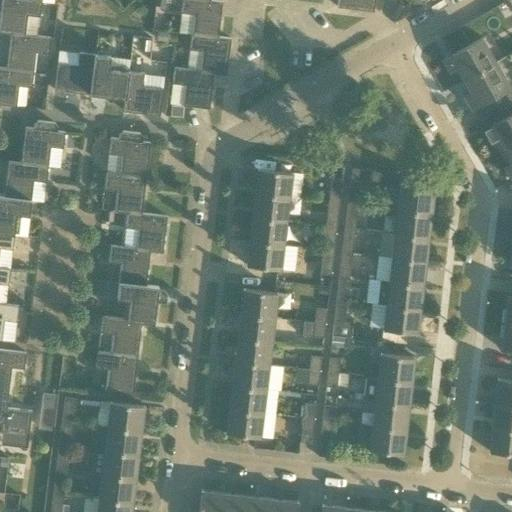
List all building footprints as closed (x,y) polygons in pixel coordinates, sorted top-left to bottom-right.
[(1,0),(0,11),(0,31),(25,35),(28,15),(40,17),(42,1),(33,0),(1,0)] [(191,34),(217,37),(222,2),(205,0),(182,0),(181,13),(194,14),(191,34)] [(337,0),(337,7),(373,11),(374,0),(337,0)] [(0,67),(33,71),(34,67),(36,52),(48,53),(50,38),(25,35),(0,31),(0,32),(10,34),(6,68),(0,67)] [(213,72),(226,74),(230,39),(217,37),(191,34),(189,49),(202,51),(200,71),(213,72)] [(460,82),(494,62),(481,38),(444,59),(450,71),(454,69),(460,81),(460,82)] [(141,39),(140,50),(149,51),(150,40),(141,39)] [(90,94),(94,55),(79,53),(77,66),(57,63),(54,90),(90,94)] [(110,57),(94,55),(90,94),(125,98),(128,71),(108,69),(110,57)] [(481,117),(511,99),(511,93),(494,62),(460,82),(460,83),(461,82),(468,94),(465,96),(471,108),(478,104),(484,114),(481,116),(481,117)] [(32,87),(33,71),(0,67),(0,104),(16,106),(19,86),(32,87)] [(213,72),(200,71),(174,67),(172,83),(184,85),(182,105),(209,108),(213,72)] [(128,71),(125,98),(123,111),(159,115),(163,88),(142,86),(144,73),(128,71)] [(500,153),(511,145),(511,99),(481,117),(482,117),(485,115),(491,126),(484,130),(491,141),(494,139),(501,152),(500,152),(500,153)] [(46,122),(37,121),(33,124),(33,128),(45,130),(46,122)] [(46,122),(45,130),(56,131),(57,126),(54,123),(46,122)] [(64,132),(56,131),(45,130),(33,128),(25,127),(21,162),(8,161),(48,166),(50,147),(62,149),(64,132)] [(131,132),(122,131),(119,134),(118,138),(130,140),(131,132)] [(131,132),(130,140),(142,141),(142,137),(140,133),(131,132)] [(105,174),(145,178),(150,142),(142,141),(130,140),(118,138),(110,138),(108,154),(120,156),(118,175),(105,173),(105,174)] [(511,145),(500,153),(501,153),(508,165),(505,166),(511,178),(511,177),(511,145)] [(48,166),(8,161),(4,196),(0,195),(0,196),(31,200),(33,180),(46,182),(48,166)] [(255,193),(289,197),(299,198),(302,174),(258,168),(255,193)] [(145,178),(105,174),(103,189),(116,191),(114,210),(166,216),(141,213),(145,178)] [(328,202),(339,203),(342,179),(330,178),(328,202)] [(358,205),(360,181),(350,180),(347,204),(358,205)] [(397,210),(431,214),(433,189),(400,185),(397,210)] [(289,197),(255,193),(252,217),(286,221),(289,197)] [(0,232),(14,234),(16,214),(29,216),(31,200),(0,196),(0,232)] [(325,225),(336,227),(339,203),(328,202),(325,225)] [(345,228),(355,229),(358,205),(347,204),(345,228)] [(135,249),(162,252),(166,216),(114,210),(127,212),(125,228),(137,230),(135,249)] [(428,237),(431,214),(397,210),(394,234),(428,237)] [(104,211),(103,220),(111,221),(112,212),(104,211)] [(249,241),(283,245),(286,221),(252,217),(249,241)] [(336,227),(325,225),(322,249),(334,251),(336,227)] [(352,253),(354,240),(355,229),(345,228),(342,252),(352,253)] [(14,234),(0,232),(0,268),(10,270),(10,269),(0,267),(0,249),(12,250),(14,234)] [(425,261),(428,237),(394,234),(391,257),(425,261)] [(249,241),(246,265),(280,269),(283,245),(249,241)] [(162,252),(135,249),(110,246),(108,262),(121,264),(119,283),(158,288),(158,287),(145,285),(150,251),(162,252)] [(331,274),(334,251),(322,249),(320,273),(331,274)] [(352,253),(342,252),(339,275),(349,277),(352,257),(352,253)] [(425,261),(391,257),(378,255),(374,279),(380,280),(389,281),(422,285),(425,261)] [(0,284),(8,285),(10,270),(0,268),(0,284)] [(336,299),(346,300),(349,277),(339,275),(336,299)] [(386,305),(420,309),(422,285),(389,281),(380,280),(377,303),(386,304),(386,305)] [(127,320),(141,322),(154,323),(158,288),(119,283),(117,298),(130,300),(127,320)] [(241,313),(274,317),(277,293),(244,289),(241,313)] [(332,335),(350,338),(352,325),(343,324),(346,300),(336,299),(332,335)] [(19,305),(0,302),(0,340),(2,340),(4,321),(17,322),(19,305)] [(417,333),(420,309),(386,305),(383,329),(417,333)] [(314,322),(325,324),(327,309),(316,307),(314,322)] [(274,317),(241,313),(238,337),(271,341),(274,317)] [(141,322),(127,320),(101,317),(99,333),(112,335),(110,354),(97,352),(137,357),(141,322)] [(325,324),(314,322),(304,321),(302,335),(324,338),(325,324)] [(511,323),(504,323),(501,350),(511,351),(511,323)] [(332,336),(331,347),(343,348),(344,338),(332,336)] [(235,361),(268,365),(271,341),(238,337),(235,361)] [(0,385),(9,387),(11,367),(24,369),(26,352),(6,350),(0,349),(0,385)] [(132,393),(137,357),(97,352),(95,368),(107,370),(105,390),(132,393)] [(380,353),(378,378),(411,382),(414,357),(380,353)] [(320,371),(321,356),(310,355),(308,370),(320,371)] [(327,372),(338,373),(340,358),(329,357),(327,372)] [(265,389),(268,365),(235,361),(232,385),(265,389)] [(308,370),(307,384),(318,386),(320,371),(308,370)] [(327,372),(326,386),(337,388),(337,386),(343,386),(347,387),(347,380),(348,375),(338,374),(338,373),(327,372)] [(411,382),(378,378),(366,377),(363,400),(375,401),(408,405),(411,382)] [(511,380),(498,379),(495,403),(511,405),(511,380)] [(0,421),(3,422),(3,429),(29,432),(32,410),(6,407),(7,403),(9,387),(0,385),(0,421)] [(229,408),(263,412),(265,389),(232,385),(229,408)] [(56,424),(55,392),(36,393),(38,425),(56,424)] [(64,397),(61,421),(72,422),(75,398),(64,397)] [(372,425),(406,429),(408,405),(375,401),(372,425)] [(107,426),(141,430),(144,406),(110,402),(107,426)] [(314,419),(316,404),(305,403),(303,417),(314,419)] [(511,429),(511,405),(495,403),(492,427),(511,429)] [(322,419),(333,421),(334,409),(335,406),(323,405),(322,419)] [(260,437),(263,412),(229,408),(226,433),(260,437)] [(314,419),(303,417),(300,443),(311,444),(314,419)] [(322,419),(320,434),(331,435),(333,421),(322,419)] [(72,422),(61,421),(58,444),(69,446),(72,422)] [(107,426),(94,424),(91,448),(93,449),(138,454),(141,430),(107,426)] [(403,454),(406,429),(372,425),(369,450),(403,454)] [(511,453),(511,429),(492,427),(489,451),(511,453)] [(69,446),(58,444),(56,468),(66,469),(69,446)] [(135,478),(138,454),(93,449),(90,472),(101,474),(135,478)] [(66,469),(56,468),(53,492),(63,493),(66,469)] [(98,497),(132,502),(135,478),(101,474),(98,497)] [(223,511),(226,493),(201,491),(198,511),(223,511)] [(50,511),(67,511),(69,505),(62,505),(63,493),(53,492),(50,511)] [(247,511),(249,496),(226,493),(223,511),(247,511)] [(271,511),(273,499),(249,496),(247,511),(271,511)] [(96,511),(130,511),(132,502),(98,497),(96,511)] [(296,511),(298,502),(273,499),(271,511),(296,511)]
